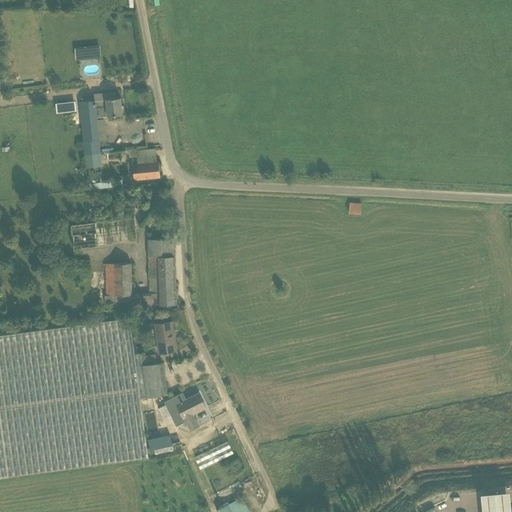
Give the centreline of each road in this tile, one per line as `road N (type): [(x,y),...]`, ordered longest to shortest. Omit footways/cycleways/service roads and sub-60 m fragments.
road 1 (unclassified): [(281,511),(195,332),(181,182)]
road 2 (unclassified): [(511,198),(181,182)]
road 3 (unclassified): [(181,182),(139,0)]
